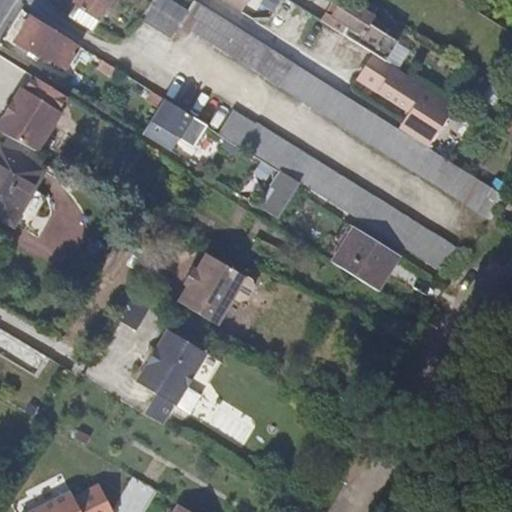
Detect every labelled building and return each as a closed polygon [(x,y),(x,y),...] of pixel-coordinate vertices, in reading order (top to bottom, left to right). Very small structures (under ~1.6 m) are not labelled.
[(76,0),(74,4),(77,7),(93,16),(98,8),(105,12),(113,0),(76,0)] [(182,23),(281,85),(295,62),(196,0),(188,13),(167,0),(157,0),(146,18),(175,35),(182,23)] [(250,0),(220,0),(242,14),(250,0)] [(371,16),(346,0),(343,0),(334,15),(348,24),(345,29),(356,36),(359,32),(361,33),(371,16)] [(93,16),(77,7),(70,18),(86,28),(93,16)] [(64,70),(78,48),(30,18),(14,42),(17,45),(14,48),(25,55),(28,51),(43,61),(45,58),(64,70)] [(430,147),(431,147),(457,105),(373,52),(364,67),(386,81),(379,91),(411,111),(401,128),(409,133),(420,140),(430,147)] [(115,69),(107,64),(94,56),(89,64),(110,77),(115,69)] [(41,83),(6,61),(0,70),(0,116),(13,124),(24,104),(18,101),(21,97),(12,92),(14,88),(32,98),(41,83)] [(281,85),(293,92),(310,71),(295,62),(281,85)] [(379,91),(386,81),(364,67),(358,78),(379,91)] [(321,79),(310,71),(293,92),(304,100),(321,79)] [(331,85),(321,79),(304,100),(315,106),(331,85)] [(343,92),(331,85),(315,106),(326,113),(343,92)] [(164,99),(145,87),(141,94),(160,106),(164,99)] [(354,100),(343,92),(326,113),(337,120),(354,100)] [(366,107),(354,100),(337,120),(349,128),(366,107)] [(376,113),(366,107),(349,128),(360,135),(376,113)] [(222,131),(233,139),(248,116),(237,110),(222,131)] [(360,135),(372,142),(388,120),(376,113),(360,135)] [(196,152),(209,129),(184,114),(171,136),(196,152)] [(233,139),(243,144),(257,123),(248,116),(233,139)] [(397,126),(388,120),(372,142),(380,148),(397,126)] [(243,144),(255,152),(272,132),(257,123),(243,144)] [(401,128),(397,126),(380,148),(391,154),(409,133),(401,128)] [(273,132),(272,132),(255,152),(265,159),(282,138),(273,132)] [(420,140),(409,133),(391,154),(402,161),(420,140)] [(293,144),(282,138),(265,159),(276,165),(293,144)] [(430,147),(420,140),(402,161),(413,168),(430,147)] [(276,165),(288,173),(305,152),(293,144),(276,165)] [(431,147),(430,147),(413,168),(425,175),(441,154),(431,147)] [(43,172),(0,149),(0,216),(14,224),(33,189),(43,172)] [(288,173),(298,179),(314,158),(305,152),(288,173)] [(452,161),(441,154),(425,175),(436,182),(452,161)] [(298,179),(309,186),(325,165),(314,158),(298,179)] [(464,168),(452,161),(436,182),(447,189),(464,168)] [(337,173),(325,165),(309,186),(321,194),(337,173)] [(474,174),(464,168),(447,189),(458,195),(474,174)] [(299,183),(280,171),(258,207),(276,218),(299,183)] [(321,194),(331,201),(348,179),(337,173),(321,194)] [(485,181),(474,174),(458,195),(468,202),(485,181)] [(331,201),(342,207),(359,186),(348,179),(331,201)] [(480,209),(494,187),(485,181),(468,202),(480,209)] [(342,207),(352,213),(369,192),(359,186),(342,207)] [(40,203),(33,189),(14,224),(25,230),(40,203)] [(352,213),(363,220),(380,199),(369,192),(352,213)] [(363,220),(373,226),(390,205),(380,199),(363,220)] [(373,226),(384,234),(402,213),(390,205),(373,226)] [(384,234),(397,242),(414,220),(402,213),(384,234)] [(397,242),(407,248),(424,226),(414,220),(397,242)] [(341,236),(322,223),(307,244),(326,258),(341,236)] [(407,248),(416,254),(434,232),(424,226),(407,248)] [(349,231),(327,269),(379,297),(400,259),(349,231)] [(416,254),(428,261),(445,240),(434,232),(416,254)] [(441,269),(456,246),(445,240),(428,261),(441,269)] [(130,251),(118,244),(102,270),(114,277),(130,251)] [(188,289),(179,304),(181,305),(211,259),(207,257),(198,271),(195,271),(187,286),(188,289)] [(252,283),(211,259),(181,305),(218,327),(234,300),(240,303),(249,300),(254,290),(252,283)] [(442,285),(428,276),(407,305),(420,314),(442,285)] [(165,426),(206,354),(167,330),(137,384),(156,395),(145,414),(165,426)] [(111,511),(98,486),(74,498),(71,492),(31,511),(111,511)]
